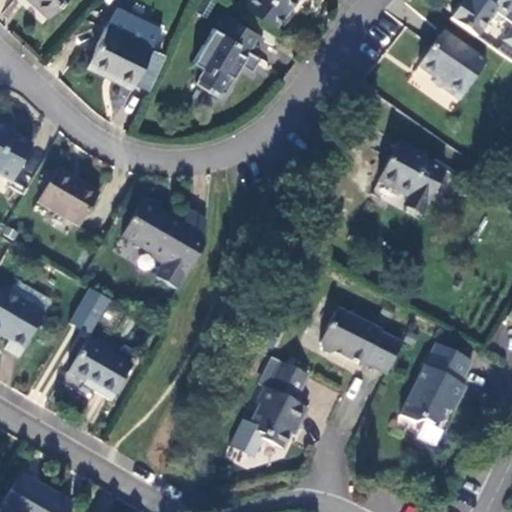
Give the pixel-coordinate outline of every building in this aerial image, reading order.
[(63,0),(26,0),(46,18),(63,0)] [(243,0),(239,6),(273,27),(295,0),(243,0)] [(511,0),(470,0),(468,4),(463,1),(449,20),(475,38),(489,19),(496,24),(503,24),(506,20),(511,24),(511,29),(502,42),(503,43),(511,49),(511,0)] [(247,52),(252,55),(262,37),(221,13),(192,63),(204,70),(209,73),(213,66),(228,74),(233,77),(247,52)] [(150,49),(105,28),(86,68),(131,90),(150,49)] [(458,102),(485,63),(443,32),(417,68),(433,78),(443,86),(441,90),(458,102)] [(511,60),(511,49),(503,43),(496,53),(510,63),(511,60)] [(209,73),(204,70),(199,79),(219,90),(228,74),(213,66),(209,73)] [(430,83),(441,90),(443,86),(433,78),(430,83)] [(0,178),(11,184),(31,147),(6,134),(8,131),(0,125),(0,178)] [(404,202),(422,213),(429,201),(443,175),(423,164),(424,160),(397,144),(376,181),(406,198),(404,202)] [(98,194),(57,169),(37,203),(78,228),(98,194)] [(155,278),(177,291),(202,249),(206,223),(188,213),(181,224),(143,202),(122,236),(164,263),(155,278)] [(19,358),(51,303),(17,282),(9,295),(1,290),(0,292),(0,337),(8,342),(4,350),(19,358)] [(89,287),(69,321),(91,334),(111,299),(89,287)] [(382,372),(398,341),(376,330),(377,328),(334,306),(316,341),(317,346),(327,351),(332,349),(359,363),(360,361),(382,372)] [(130,367),(86,342),(62,384),(90,400),(95,392),(111,401),(130,367)] [(432,342),(407,391),(395,414),(410,421),(420,418),(428,423),(438,419),(448,399),(453,402),(461,385),(456,382),(467,360),(432,342)] [(307,370),(281,357),(268,383),(267,383),(264,381),(256,396),(258,402),(247,422),(261,430),(259,433),(281,444),(294,419),(298,421),(307,403),(294,397),(307,370)] [(66,511),(71,505),(20,475),(0,508),(0,511),(66,511)]
